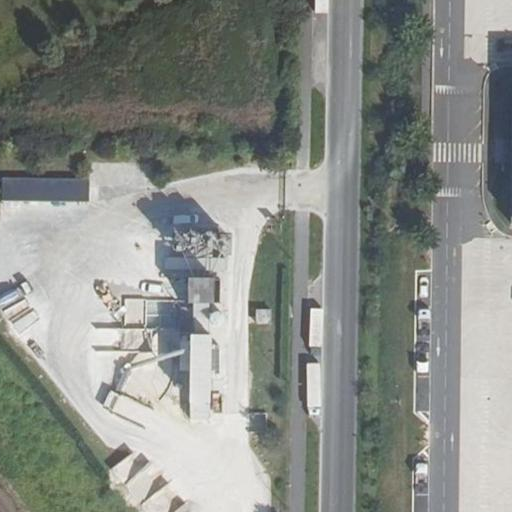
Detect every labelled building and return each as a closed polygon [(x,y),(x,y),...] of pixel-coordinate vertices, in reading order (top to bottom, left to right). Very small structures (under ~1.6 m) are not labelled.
[(89,203),(89,181),(2,180),(2,201),(89,203)] [(210,322),(211,256),(228,256),(228,242),(234,243),(234,221),(218,221),(218,214),(189,214),(189,220),(174,220),(174,241),(166,241),(166,255),(194,255),(193,321),(192,321),(190,398),(211,398),(212,322),(210,322)] [(271,325),(271,311),(257,311),(257,325),(271,325)] [(146,422),(151,410),(130,402),(126,414),(146,422)] [(168,511),(184,497),(136,446),(115,466),(150,502),(145,507),(150,511),(168,511)]
